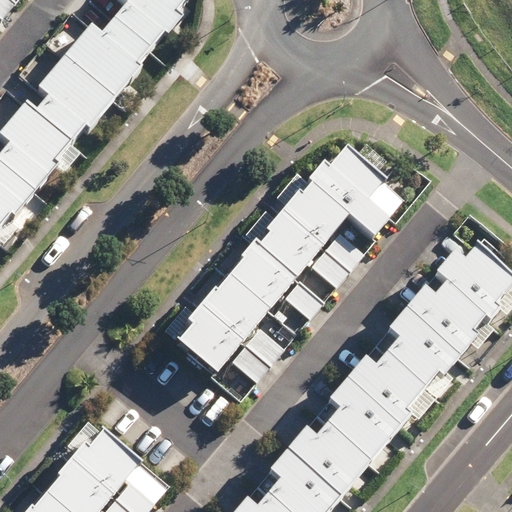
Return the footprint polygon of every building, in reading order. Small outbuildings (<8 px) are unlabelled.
[(0,0),(0,27),(15,12),(2,0),(0,0)] [(104,0),(97,9),(114,24),(93,48),(83,39),(30,100),(41,110),(30,122),(20,113),(0,136),(0,154),(1,156),(0,157),(0,229),(2,228),(5,231),(50,179),(46,176),(75,142),(78,145),(133,82),(129,78),(153,47),(157,50),(172,31),(167,27),(178,13),(162,0),(104,0)] [(374,187),(338,156),(318,179),(311,173),(298,188),(288,179),(265,205),(275,214),(250,242),(256,247),(248,256),(239,248),(220,269),(227,275),(223,280),(211,269),(191,292),(203,302),(189,318),(178,308),(154,337),(167,348),(164,352),(202,386),(220,366),(250,393),(281,358),(251,332),(275,303),(305,329),(323,308),(293,283),(303,272),(330,296),(361,260),(332,235),(339,227),(363,249),(379,230),(355,209),(374,187)] [(482,313),(500,291),(459,257),(447,272),(436,264),(418,286),(428,294),(416,308),(406,300),(368,345),(377,353),(356,378),(347,371),(310,416),(319,424),(298,450),(289,443),(254,485),(264,493),(248,511),(231,511),(230,511),(323,511),(396,424),(392,421),(423,384),(427,386),(462,343),(460,341),(471,327),(476,331),(487,318),(482,313)] [(135,469),(98,438),(86,453),(82,450),(30,511),(150,511),(155,507),(125,481),(135,469)]
